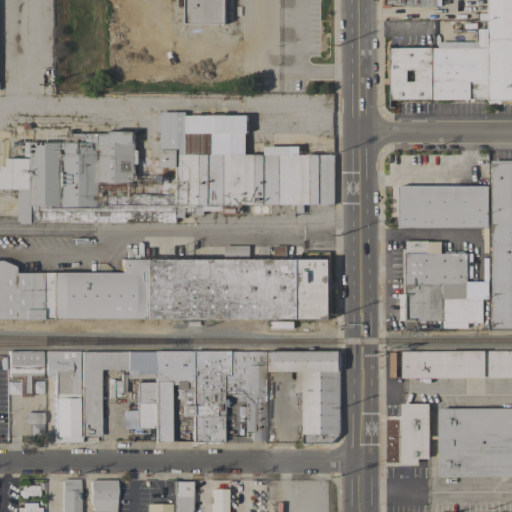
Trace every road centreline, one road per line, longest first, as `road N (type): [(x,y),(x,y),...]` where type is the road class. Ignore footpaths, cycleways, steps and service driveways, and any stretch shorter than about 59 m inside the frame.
road 1 (secondary): [(362,511),(358,0)]
road 2 (residential): [(0,463),(363,467)]
road 3 (residential): [(360,134),(511,134)]
